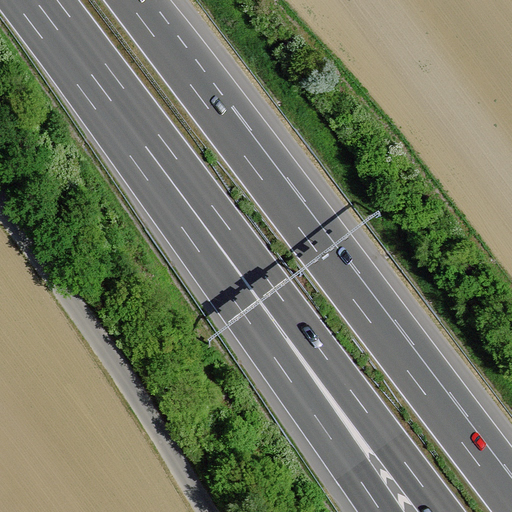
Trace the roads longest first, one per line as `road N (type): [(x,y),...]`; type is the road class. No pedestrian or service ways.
road 1 (motorway): [(511,505),(129,0)]
road 2 (motorway): [(30,0),(267,314)]
road 3 (unclassified): [(0,199),(210,511)]
road 4 (motorway): [(267,314),(427,511)]
road 5 (motorway): [(267,314),(392,511)]
